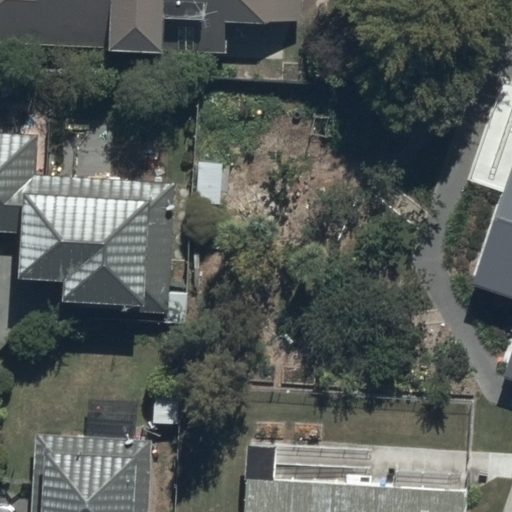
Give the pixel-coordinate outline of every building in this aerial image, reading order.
[(296,0),(0,0),(0,43),(294,56),(296,0)] [(511,330),(502,362),(511,365),(511,150),(474,264),(511,276),(511,330)] [(178,188),(27,188),(21,306),(167,317),(178,188)] [(133,511),(141,438),(20,437),(21,511),(133,511)] [(459,511),(461,476),(239,466),(236,511),(459,511)]
